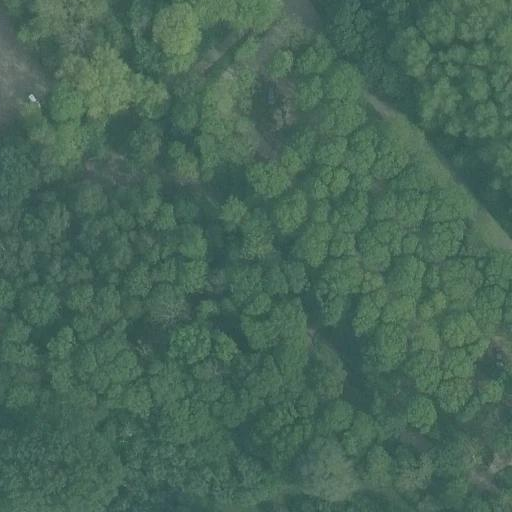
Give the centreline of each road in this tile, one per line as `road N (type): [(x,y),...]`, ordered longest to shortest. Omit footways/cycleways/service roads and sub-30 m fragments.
road 1 (unknown): [(0,358),(246,372),(341,405),(456,474),(483,476),(511,464)]
road 2 (unclassified): [(294,0),(511,256)]
road 3 (unknown): [(511,182),(405,54),(388,0)]
